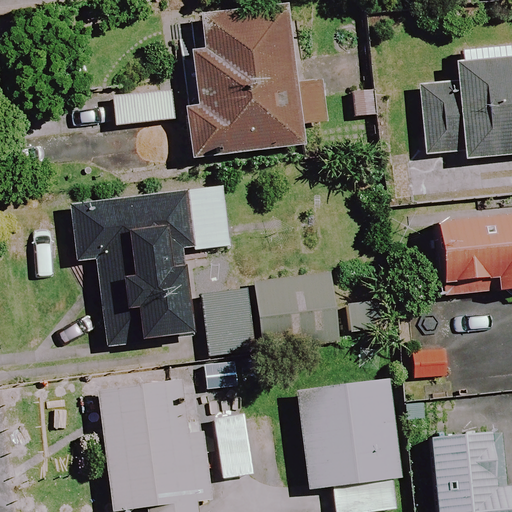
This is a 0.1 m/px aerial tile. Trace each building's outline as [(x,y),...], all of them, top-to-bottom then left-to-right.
[(289,89),(281,7),(194,15),(198,59),(186,60),(191,110),(179,111),(184,164),(301,153),(299,128),(315,127),(312,87),(289,89)] [(511,56),(511,51),(454,56),(457,87),(415,91),(422,169),(511,161),(511,56)] [(168,128),(167,97),(101,100),(103,131),(168,128)] [(226,253),(218,190),(181,195),(189,257),(226,253)] [(183,344),(171,207),(69,215),(73,269),(87,267),(94,351),(183,344)] [(511,211),(428,218),(434,288),(489,284),(490,294),(511,292),(511,211)] [(335,346),(328,280),(194,294),(201,359),(335,346)] [(398,511),(385,384),(289,394),(299,494),(326,491),(327,511),(398,511)] [(193,511),(182,427),(176,386),(88,399),(103,511),(148,511),(150,511),(149,511),(193,511)] [(496,511),(490,434),(425,440),(430,511),(496,511)] [(247,435),(215,437),(217,482),(249,481),(247,435)]
